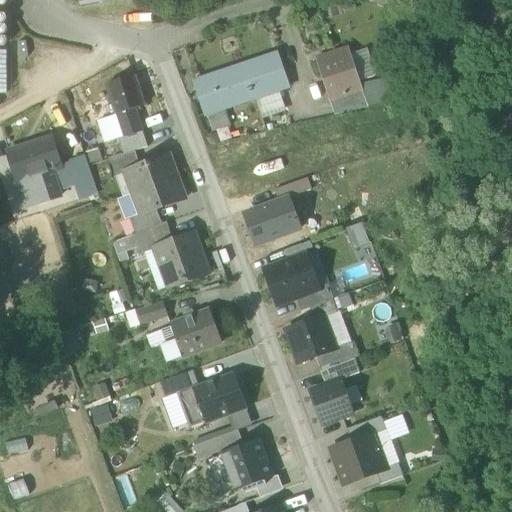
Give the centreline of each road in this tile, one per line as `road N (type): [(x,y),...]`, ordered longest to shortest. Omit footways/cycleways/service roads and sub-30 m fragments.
road 1 (residential): [(148,38),(333,511)]
road 2 (track): [(0,118),(148,38)]
road 3 (residential): [(148,38),(289,0)]
road 4 (residential): [(28,0),(29,20),(148,38)]
